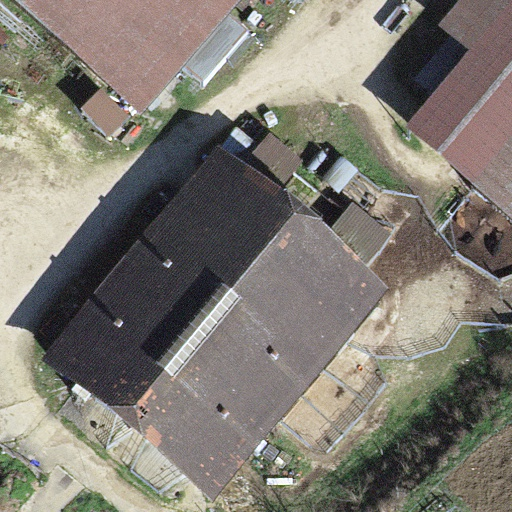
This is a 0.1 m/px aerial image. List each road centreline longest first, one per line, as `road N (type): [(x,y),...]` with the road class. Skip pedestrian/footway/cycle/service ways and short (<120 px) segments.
road 1 (track): [(375,0),(328,59),(180,140),(0,353)]
road 2 (track): [(142,511),(0,411)]
